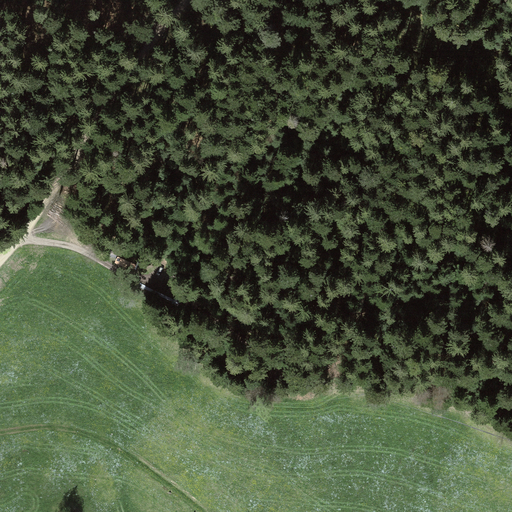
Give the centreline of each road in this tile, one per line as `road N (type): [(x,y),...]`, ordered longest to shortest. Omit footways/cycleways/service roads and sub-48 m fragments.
road 1 (track): [(511,432),(273,349),(76,248),(20,238)]
road 2 (track): [(0,260),(36,217),(127,69),(187,0)]
road 3 (track): [(0,430),(76,428),(135,458),(203,511)]
